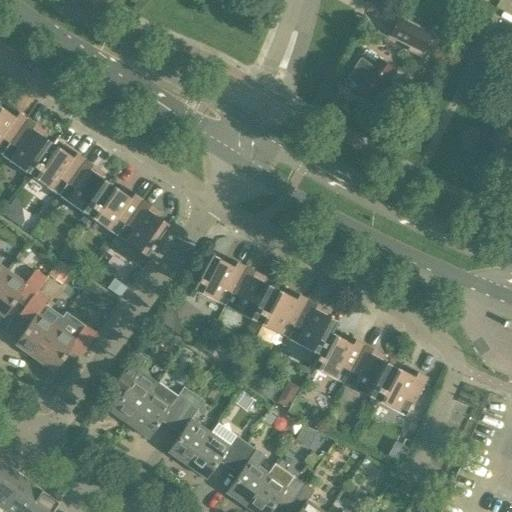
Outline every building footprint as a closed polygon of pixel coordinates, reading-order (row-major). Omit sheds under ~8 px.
[(389,36),(421,52),(430,34),(398,18),(389,36)] [(345,82),(371,100),(393,70),(367,52),(345,82)] [(0,154),(1,155),(26,119),(16,111),(12,116),(0,107),(0,154)] [(22,180),(25,182),(52,144),(33,131),(37,126),(26,119),(1,155),(27,173),(22,180)] [(32,177),(58,195),(84,159),(73,151),(70,156),(52,144),(25,182),(28,184),(32,177)] [(79,220),(82,222),(109,184),(91,171),(94,166),(84,159),(58,195),(84,213),(79,220)] [(90,217),(116,235),(141,199),(130,191),(127,196),(109,184),(82,222),(85,224),(90,217)] [(141,199),(116,235),(142,254),(137,260),(140,262),(167,224),(148,211),(152,206),(141,199)] [(196,290),(224,305),(245,266),(233,260),(230,265),(210,254),(199,276),(192,289),(188,296),(192,297),(196,290)] [(59,263),(49,276),(61,285),(71,272),(59,263)] [(249,327),(252,329),(273,287),(254,277),(256,272),(245,266),(224,305),(252,320),(249,327)] [(19,295),(28,301),(29,302),(36,291),(37,291),(46,278),(34,270),(25,283),(7,271),(0,279),(0,314),(3,316),(19,295)] [(191,272),(183,284),(192,289),(199,276),(191,272)] [(259,323),(287,338),(307,298),(296,292),(293,297),(273,287),(252,329),(255,330),(259,323)] [(29,354),(33,358),(57,325),(38,312),(47,299),(37,291),(36,291),(29,302),(28,301),(19,314),(30,322),(14,344),(18,347),(19,352),(25,356),(29,354)] [(311,360),(314,361),(330,332),(330,333),(337,320),(316,310),(319,304),(307,298),(287,338),(315,352),(311,360)] [(57,325),(33,358),(36,359),(37,364),(44,369),(49,368),(53,371),(68,349),(79,356),(95,333),(84,325),(75,338),(57,325)] [(315,368),(343,383),(364,343),(352,337),(349,343),(330,333),(330,332),(314,361),(307,373),(311,375),(315,368)] [(206,340),(200,351),(202,352),(203,352),(212,357),(217,346),(206,340)] [(367,404),(371,406),(392,365),(372,355),(375,349),(364,343),(343,383),(371,397),(367,404)] [(109,411),(128,424),(151,391),(132,378),(146,359),(136,352),(115,382),(125,389),(109,411)] [(392,365),(371,406),(374,408),(377,401),(406,416),(427,376),(415,370),(412,375),(392,365)] [(163,416),(173,422),(193,394),(183,387),(177,396),(158,383),(152,392),(151,391),(128,424),(147,438),(163,416)] [(282,391),(279,397),(281,405),(287,409),(293,397),(282,391)] [(167,452),(186,465),(209,432),(190,419),(203,401),(193,394),(173,422),(183,429),(167,452)] [(268,412),(262,421),(268,425),(274,416),(268,412)] [(315,445),(322,431),(305,423),(298,437),(315,445)] [(221,456),(231,463),(246,442),(235,435),(228,445),(209,432),(186,465),(205,478),(221,456)] [(225,492),(244,506),(267,473),(258,466),(265,456),(246,442),(231,463),(241,470),(225,492)] [(0,480),(9,468),(0,461),(0,480)] [(268,511),(279,497),(289,504),(304,483),(275,463),(268,473),(267,473),(244,506),(253,511),(268,511)] [(0,480),(0,506),(4,509),(25,479),(9,468),(0,480)] [(4,509),(7,511),(25,511),(41,490),(25,479),(4,509)] [(297,511),(323,511),(307,500),(314,490),(304,483),(289,504),(299,511),(297,511)] [(41,490),(25,511),(49,511),(57,501),(41,490)]
